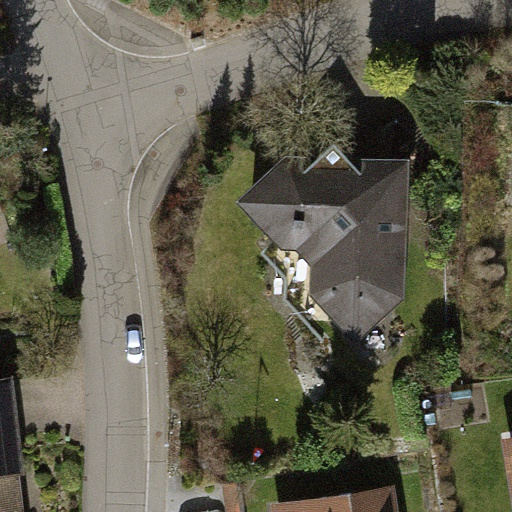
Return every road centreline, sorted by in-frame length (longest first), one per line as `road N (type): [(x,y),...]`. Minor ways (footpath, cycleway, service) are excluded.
road 1 (residential): [(474,0),(77,119)]
road 2 (residential): [(77,119),(113,319),(115,511)]
road 3 (residential): [(36,0),(77,119)]
